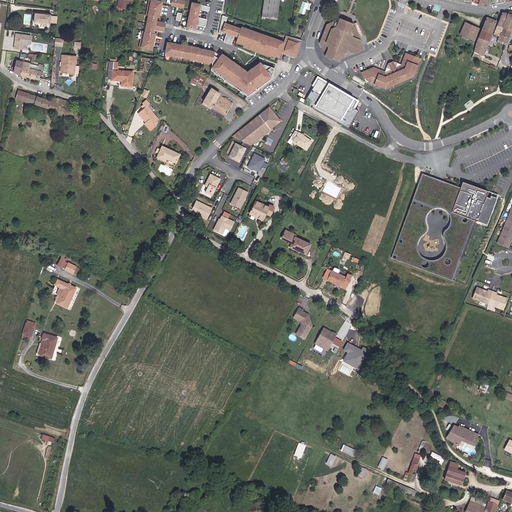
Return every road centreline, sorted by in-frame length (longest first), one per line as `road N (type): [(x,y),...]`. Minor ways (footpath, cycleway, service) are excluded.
road 1 (unclassified): [(511,479),(467,463),(443,442),(421,393),(355,314),(176,226)]
road 2 (residential): [(176,226),(87,388),(57,511)]
road 3 (unclassified): [(0,68),(87,103),(172,199)]
road 4 (residential): [(398,138),(388,154),(277,92)]
road 5 (secondary): [(398,138),(430,146),(511,113)]
